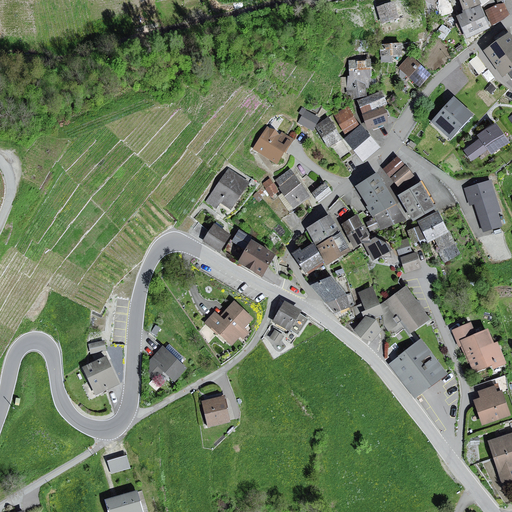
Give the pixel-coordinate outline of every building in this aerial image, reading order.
[(509,15),(502,3),(497,6),(493,0),(461,0),(464,9),(480,3),(482,5),(483,4),(487,11),(493,23),(498,20),(509,15)] [(397,17),(393,2),(378,6),(383,22),(397,17)] [(479,7),(459,15),(468,36),(488,28),(479,7)] [(511,38),(509,34),(486,50),(504,75),(510,70),(511,72),(511,38)] [(369,41),(356,40),(355,49),(368,50),(369,41)] [(401,45),(381,44),(381,55),(401,55),(401,45)] [(430,74),(411,56),(400,67),(420,85),(430,74)] [(369,59),(349,61),(351,77),(344,78),(344,85),(349,85),(349,93),(351,93),(352,93),(353,97),(367,96),(366,87),(369,87),(369,81),(371,80),(370,69),(369,59)] [(382,92),(359,101),(363,112),(386,103),(382,92)] [(454,96),(431,122),(450,140),(474,114),(454,96)] [(349,107),(336,115),(346,132),(358,124),(349,107)] [(320,117),(302,108),(300,113),(303,115),(299,123),(313,130),(320,117)] [(384,108),(364,116),(369,127),(389,120),(384,108)] [(328,119),(317,126),(329,145),(341,138),(328,119)] [(507,140),(494,122),(478,134),(480,138),(465,149),(471,158),(488,146),(492,150),(507,140)] [(280,136),(268,128),(256,146),(278,161),(292,139),(283,133),(280,136)] [(378,148),(362,128),(348,139),(364,159),(378,148)] [(404,165),(399,158),(385,169),(391,177),(404,165)] [(414,177),(407,167),(393,179),(401,188),(414,177)] [(309,196),(291,170),(278,180),(282,186),(280,188),(294,207),(309,196)] [(221,201),(231,208),(249,185),(230,171),(208,201),(216,208),(221,201)] [(268,193),(278,190),(273,176),(264,179),(268,193)] [(367,203),(375,218),(379,216),(386,230),(389,228),(404,221),(396,206),(382,181),(379,176),(358,188),(367,203)] [(500,210),(490,180),(465,188),(470,203),(475,202),(484,229),(500,224),(496,211),(500,210)] [(330,190),(324,184),(314,193),(319,200),(330,190)] [(433,208),(419,184),(400,195),(404,201),(409,209),(414,219),(433,208)] [(350,209),(339,198),(330,208),(336,215),(340,220),(350,209)] [(439,214),(420,223),(430,243),(449,234),(439,214)] [(317,244),(323,240),(339,231),(329,215),(307,228),(317,244)] [(373,261),(391,250),(388,244),(376,238),(371,240),(363,226),(357,216),(343,223),(349,234),(355,245),(362,241),(373,261)] [(378,228),(375,220),(368,223),(371,231),(378,228)] [(231,238),(215,228),(206,242),(222,252),(231,238)] [(339,231),(323,240),(317,244),(327,262),(349,250),(339,231)] [(406,240),(391,244),(403,275),(419,270),(413,255),(398,260),(396,255),(410,252),(406,240)] [(274,255),(252,242),(240,261),(262,274),(274,255)] [(324,264),(314,248),(302,254),(301,252),(295,255),(306,274),(324,264)] [(317,287),(323,296),(329,305),(335,312),(337,314),(350,308),(347,297),(333,279),(317,287)] [(384,314),(373,289),(360,294),(368,312),(363,314),(365,318),(372,315),(374,318),(384,314)] [(427,320),(407,290),(396,298),(386,305),(388,318),(393,326),(403,320),(406,326),(410,331),(427,320)] [(302,312),(286,303),(275,322),(291,331),(302,312)] [(217,312),(207,323),(233,346),(241,336),(245,339),(249,334),(243,329),(252,318),(235,304),(223,317),(217,312)] [(382,331),(367,319),(358,330),(373,342),(382,331)] [(472,324),(453,331),(459,348),(462,346),(469,363),(471,362),(476,372),(495,364),(497,368),(506,364),(498,344),(495,346),(489,332),(477,337),(472,324)] [(271,336),(280,341),(285,332),(277,327),(271,336)] [(104,341),(90,344),(92,352),(106,349),(104,341)] [(446,375),(421,343),(392,365),(417,397),(446,375)] [(154,376),(161,373),(164,370),(174,380),(186,368),(163,347),(150,361),(150,373),(154,376)] [(106,357),(84,367),(97,393),(118,383),(106,357)] [(496,387),(481,392),(483,400),(477,402),(485,425),(511,416),(503,392),(498,394),(496,387)] [(224,396),(204,401),(209,425),(229,420),(224,396)] [(511,436),(491,443),(494,452),(498,464),(504,484),(511,481),(511,436)] [(109,457),(111,470),(133,467),(131,454),(109,457)] [(108,500),(110,511),(141,511),(136,492),(108,500)]
